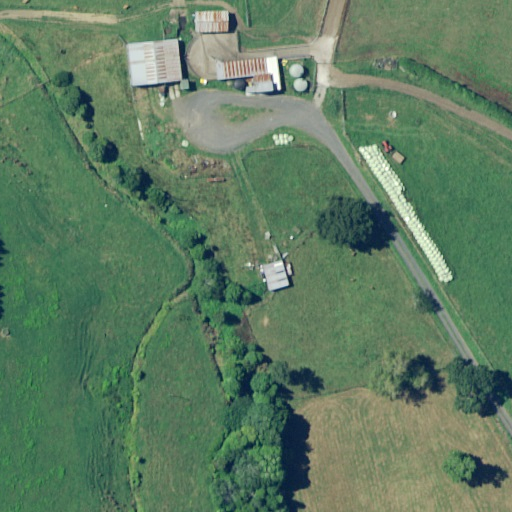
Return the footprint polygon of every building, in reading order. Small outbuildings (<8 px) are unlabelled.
[(228,32),(227,12),(195,12),(195,32),(228,32)] [(180,81),(176,40),(126,45),(130,86),(180,81)] [(280,90),(276,58),(215,64),(216,80),(252,76),(254,93),(280,90)] [(304,69),(296,63),(288,73),(297,79),(304,69)] [(307,81),(295,80),(294,90),(306,92),(307,81)] [(288,286),(282,261),(262,266),(268,291),(288,286)]
